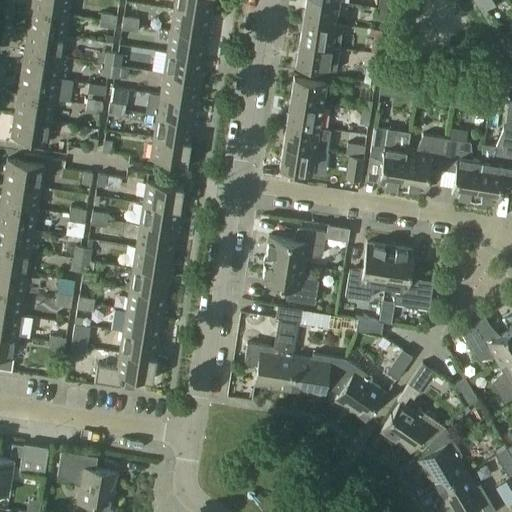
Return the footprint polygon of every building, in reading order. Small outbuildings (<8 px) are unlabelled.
[(32,0),(31,8),(68,13),(70,0),(32,0)] [(175,0),(174,8),(211,14),(212,0),(175,0)] [(335,24),(335,23),(338,1),(332,0),(305,0),(303,18),(335,24)] [(387,0),(378,0),(377,7),(386,8),(387,0)] [(457,0),(430,0),(427,2),(433,15),(430,17),(440,38),(468,24),(457,0)] [(375,19),(384,20),(386,8),(377,7),(375,19)] [(28,29),(65,35),(68,13),(31,8),(28,29)] [(170,30),(207,35),(211,14),(174,8),(170,30)] [(117,14),(101,12),(100,18),(116,21),(117,14)] [(138,18),(123,15),(122,22),(137,24),(138,18)] [(99,24),(115,27),(116,21),(100,18),(99,24)] [(299,41),(339,48),(343,24),(335,23),(335,24),(303,18),(299,41)] [(121,28),(136,30),(137,24),(122,22),(121,28)] [(24,50),(61,56),(65,35),(28,29),(24,50)] [(167,51),(204,57),(207,35),(170,30),(167,51)] [(372,39),(370,52),(379,53),(381,41),(372,39)] [(328,68),(335,69),(339,48),(299,41),(296,64),(328,69),(328,68)] [(24,50),(21,72),(58,77),(61,56),(24,50)] [(114,52),(105,50),(104,62),(112,63),(114,52)] [(167,51),(164,72),(200,78),(204,57),(167,51)] [(122,53),(114,52),(112,63),(120,65),(122,53)] [(368,63),(377,65),(379,53),(370,52),(368,63)] [(112,63),(104,62),(102,75),(111,76),(112,63)] [(120,65),(112,63),(111,76),(119,77),(120,65)] [(21,72),(18,93),(55,99),(58,77),(21,72)] [(164,72),(160,94),(197,99),(200,78),(164,72)] [(294,76),(290,99),(322,104),(326,81),(294,76)] [(145,112),(157,114),(157,115),(194,121),(197,99),(160,94),(148,92),(145,112)] [(18,93),(14,114),(51,120),(55,99),(18,93)] [(103,99),(87,97),(86,104),(102,106),(103,99)] [(372,99),(363,98),(361,110),(370,112),(372,99)] [(290,99),(287,122),(319,127),(322,104),(290,99)] [(126,103),(109,100),(108,107),(125,110),(126,103)] [(85,110),(101,112),(102,106),(86,104),(85,110)] [(107,113),(124,116),(125,110),(108,107),(107,113)] [(359,122),(368,124),(370,112),(361,110),(359,122)] [(11,136),(48,142),(51,120),(14,114),(11,136)] [(153,136),(190,142),(194,121),(157,115),(153,136)] [(319,127),(287,122),(283,144),(315,149),(319,127)] [(383,153),(378,183),(401,187),(408,147),(410,131),(398,129),(374,126),(370,151),(383,153)] [(467,129),(451,126),(449,137),(447,137),(442,163),(456,165),(451,194),(474,198),(481,159),(479,158),(472,157),(470,141),(466,140),(467,129)] [(511,128),(503,127),(495,144),(482,142),(479,158),(481,159),(474,198),(497,202),(500,185),(511,187),(511,128)] [(425,190),(429,161),(442,163),(447,137),(423,133),(416,148),(408,147),(401,187),(425,190)] [(87,148),(96,149),(97,137),(89,136),(87,148)] [(150,158),(187,164),(190,142),(153,136),(150,158)] [(112,139),(103,138),(101,151),(110,152),(112,139)] [(279,167),(311,172),(315,149),(283,144),(279,167)] [(344,177),(360,179),(363,156),(348,154),(344,177)] [(44,164),(7,158),(4,180),(41,186),(44,164)] [(81,182),(90,183),(92,171),(83,170),(81,182)] [(96,184),(105,186),(106,173),(98,172),(96,184)] [(1,202),(37,207),(41,186),(4,180),(1,202)] [(143,202),(180,208),(183,186),(146,180),(143,202)] [(37,207),(1,202),(0,204),(0,223),(34,229),(37,207)] [(176,229),(180,208),(143,202),(139,224),(176,229)] [(86,209),(70,206),(69,213),(85,215),(86,209)] [(92,210),(91,216),(107,218),(108,212),(92,210)] [(68,219),(84,221),(85,215),(69,213),(68,219)] [(90,222),(106,224),(107,218),(91,216),(90,222)] [(34,229),(0,223),(0,245),(30,250),(34,229)] [(136,245),(173,251),(176,229),(139,224),(136,245)] [(268,235),(265,258),(304,264),(306,256),(322,254),(326,230),(300,226),(298,239),(268,235)] [(369,299),(375,283),(384,285),(390,245),(367,242),(362,271),(349,269),(345,295),(369,299)] [(75,244),(73,256),(81,258),(83,245),(75,244)] [(30,250),(0,245),(0,267),(27,271),(30,250)] [(83,245),(81,258),(90,259),(92,247),(83,245)] [(133,266),(169,272),(173,251),(136,245),(133,266)] [(408,279),(413,249),(390,245),(384,285),(392,286),(394,303),(429,308),(433,282),(408,279)] [(73,256),(71,269),(79,270),(81,258),(73,256)] [(81,258),(79,270),(87,271),(90,259),(81,258)] [(318,279),(303,272),(304,264),(265,258),(261,281),(291,286),(289,299),(314,303),(318,279)] [(133,266),(129,288),(166,293),(169,272),(133,266)] [(27,271),(0,267),(0,288),(24,293),(27,271)] [(74,279),(58,277),(55,298),(71,300),(74,279)] [(24,293),(0,288),(0,310),(20,314),(24,293)] [(129,288),(126,309),(163,315),(166,293),(129,288)] [(78,295),(77,301),(93,304),(94,297),(78,295)] [(76,307),(93,309),(93,304),(77,301),(76,307)] [(289,389),(295,354),(291,354),(296,320),(310,322),(312,310),(302,308),(277,304),(275,317),(277,317),(273,346),(247,342),(243,362),(257,364),(254,384),(273,381),(272,386),(289,389)] [(122,330),(159,336),(163,315),(126,309),(122,330)] [(0,310),(0,332),(17,335),(20,314),(0,310)] [(478,359),(494,355),(498,362),(511,353),(511,326),(495,337),(482,316),(460,329),(478,359)] [(383,321),(358,317),(356,329),(381,333),(383,321)] [(119,352),(156,357),(159,336),(122,330),(119,352)] [(0,355),(13,357),(17,335),(0,332),(0,355)] [(50,334),(49,340),(65,343),(66,336),(50,334)] [(72,337),(71,344),(87,346),(88,340),(72,337)] [(48,347),(64,349),(65,343),(49,340),(48,347)] [(70,350),(86,353),(87,346),(71,344),(70,350)] [(412,354),(402,347),(386,370),(396,377),(412,354)] [(152,380),(156,357),(119,352),(117,366),(97,363),(94,381),(120,385),(122,375),(126,375),(124,386),(134,387),(135,377),(152,380)] [(314,352),(310,357),(295,354),(289,389),(307,392),(307,387),(324,395),(325,388),(332,389),(345,357),(314,352)] [(511,353),(498,362),(502,369),(491,381),(503,402),(511,396),(511,353)] [(371,381),(371,375),(345,357),(332,389),(339,393),(334,399),(352,404),(349,409),(364,419),(384,390),(371,381)] [(408,382),(419,389),(433,368),(422,361),(408,382)] [(478,397),(465,376),(454,383),(467,404),(478,397)] [(410,450),(414,444),(420,449),(446,425),(419,407),(414,410),(400,401),(380,430),(395,440),(399,436),(410,450)] [(427,474),(436,489),(466,471),(458,458),(462,452),(446,425),(420,449),(424,455),(418,459),(432,471),(427,474)] [(43,473),(47,446),(23,442),(19,469),(43,473)] [(511,456),(507,447),(496,453),(508,474),(511,471),(511,456)] [(77,501),(88,503),(86,511),(107,511),(113,510),(112,506),(114,489),(109,488),(117,471),(88,467),(90,454),(61,449),(57,475),(80,484),(77,501)] [(0,492),(6,494),(12,458),(0,456),(0,492)] [(480,483),(475,484),(466,471),(436,489),(445,504),(450,501),(452,511),(493,511),(496,511),(480,483)]
